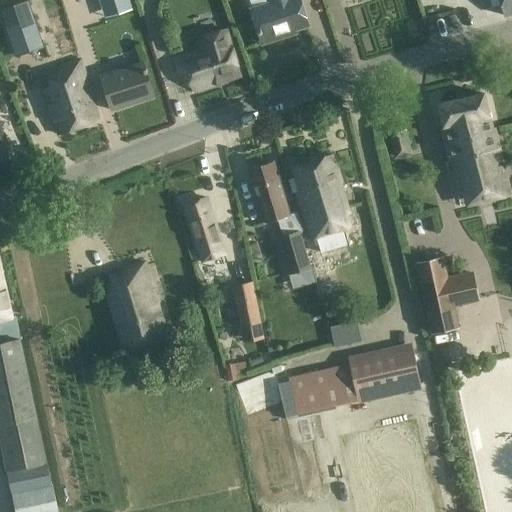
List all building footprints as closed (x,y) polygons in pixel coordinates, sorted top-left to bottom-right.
[(251,10),(261,43),(287,35),(286,32),(309,25),(300,0),(268,0),(269,4),(251,10)] [(511,0),(499,0),(504,16),(511,13),(511,0)] [(0,10),(16,56),(43,47),(27,1),(0,10)] [(476,18),(476,3),(460,4),(461,19),(476,18)] [(231,43),(230,44),(225,29),(196,38),(200,49),(181,55),(181,56),(174,58),(179,76),(190,74),(195,91),(241,76),(231,43)] [(45,88),(60,134),(100,120),(81,61),(48,71),(53,86),(45,88)] [(101,76),(112,111),(129,105),(128,100),(152,92),(143,63),(101,76)] [(438,104),(447,142),(446,143),(458,193),(491,185),(495,200),(511,196),(507,181),(494,128),(492,129),(489,116),(490,116),(484,93),(438,104)] [(0,157),(10,154),(0,128),(0,157)] [(412,155),(406,130),(389,134),(395,159),(412,155)] [(316,238),(320,254),(347,246),(343,230),(348,229),(343,215),(349,213),(332,154),(292,166),(295,178),(288,180),(292,193),(297,192),(312,240),(316,238)] [(273,162),(249,169),(264,221),(288,214),(273,162)] [(225,255),(207,198),(185,205),(202,262),(225,255)] [(310,268),(299,231),(278,237),(288,274),(310,268)] [(0,321),(12,319),(0,261),(0,321)] [(106,288),(125,352),(169,339),(145,262),(126,268),(130,281),(106,288)] [(454,307),(479,301),(473,273),(420,285),(431,334),(459,328),(454,307)] [(262,324),(253,282),(231,286),(240,329),(262,324)] [(331,326),(335,345),(362,340),(358,320),(331,326)] [(58,511),(21,338),(0,342),(0,439),(15,511),(58,511)] [(290,378),(297,414),(358,401),(358,403),(421,390),(411,343),(348,357),(350,364),(290,378)]
